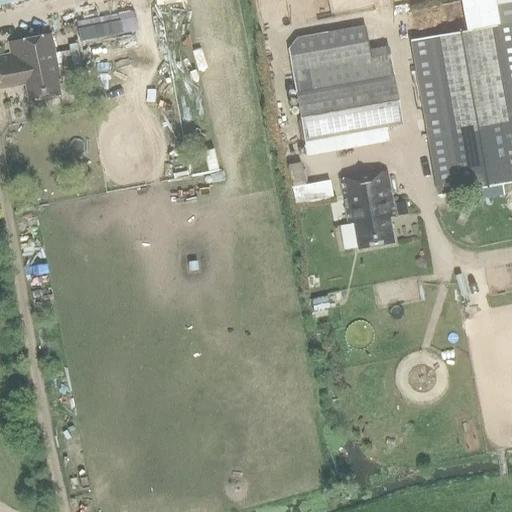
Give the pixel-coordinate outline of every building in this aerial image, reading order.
[(511,0),(492,0),(497,26),(410,41),(437,196),(511,182),(511,0)] [(139,27),(135,7),(77,20),(82,40),(139,27)] [(288,50),(304,142),(402,125),(389,50),(369,54),(364,27),(296,39),(288,50)] [(10,54),(0,55),(0,91),(24,87),(27,103),(60,97),(57,80),(60,80),(51,35),(34,39),(32,30),(18,33),(20,41),(8,43),(10,54)] [(386,217),(392,216),(384,171),(336,179),(344,224),(350,223),(354,248),(391,242),(386,217)] [(395,203),(398,218),(408,216),(406,201),(395,203)] [(316,312),(341,304),(337,291),(312,299),(316,312)]
